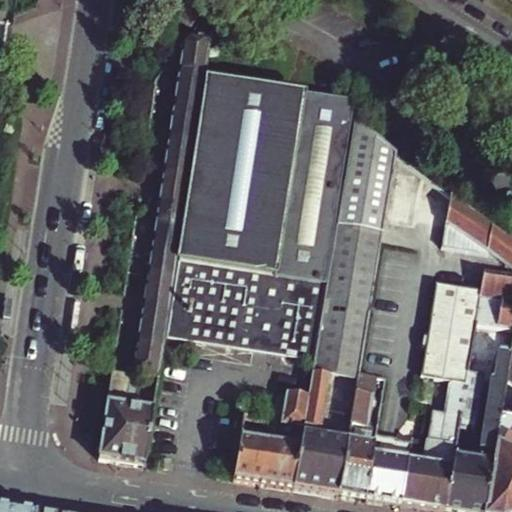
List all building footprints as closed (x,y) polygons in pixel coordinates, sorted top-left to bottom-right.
[(180,0),(168,15),(187,32),(202,14),(182,0),(180,0)] [(182,0),(202,14),(205,12),(191,0),(182,0)] [(174,73),(204,77),(209,43),(185,39),(177,49),(174,73)] [(169,106),(199,110),(203,84),(204,77),(174,73),(169,106)] [(294,357),(315,365),(336,218),(341,186),(345,155),(351,121),(352,108),(298,99),(203,84),(199,110),(194,144),(189,178),(184,212),(179,246),(174,279),(169,312),(165,339),(228,349),(294,357)] [(164,140),(194,144),(199,110),(169,106),(164,140)] [(293,493),(338,500),(358,378),(395,158),(351,121),(345,155),(341,186),(336,218),(315,365),(308,400),(293,493)] [(160,174),(189,178),(194,144),(164,140),(160,174)] [(155,208),(184,212),(189,178),(160,174),(155,208)] [(511,244),(451,199),(446,229),(442,250),(488,258),(488,256),(511,272),(511,244)] [(150,242),(179,246),(184,212),(155,208),(150,242)] [(146,275),(174,279),(179,246),(150,242),(146,275)] [(141,309),(169,312),(174,279),(146,275),(141,309)] [(446,511),(454,461),(459,429),(467,376),(475,328),(511,332),(511,279),(483,275),(480,294),(436,287),(429,335),(425,355),(421,380),(451,385),(447,388),(442,417),(431,416),(422,468),(408,466),(401,510),(415,511),(446,511)] [(164,346),(165,339),(169,312),(141,309),(137,342),(164,346)] [(132,377),(158,381),(164,346),(137,342),(132,377)] [(446,511),(484,511),(500,419),(502,411),(509,366),(498,365),(495,385),(491,384),(480,452),(480,465),(454,461),(446,511)] [(99,462),(145,470),(153,415),(126,410),(128,399),(133,400),(134,389),(134,386),(134,383),(132,377),(126,376),(125,378),(110,376),(99,462)] [(483,378),(467,376),(459,429),(475,432),(483,378)] [(338,500),(365,504),(375,440),(377,432),(368,430),(375,381),(358,378),(338,500)] [(267,489),(293,493),(308,400),(286,396),(281,427),(277,426),(273,452),(267,489)] [(511,412),(502,411),(500,419),(511,421),(511,412)] [(511,511),(511,421),(500,419),(484,511),(511,511)] [(365,504),(401,510),(408,466),(411,448),(395,446),(396,444),(375,440),(365,504)] [(234,484),(260,488),(266,451),(267,447),(241,442),(234,484)] [(267,489),(273,452),(266,451),(260,488),(267,489)]
